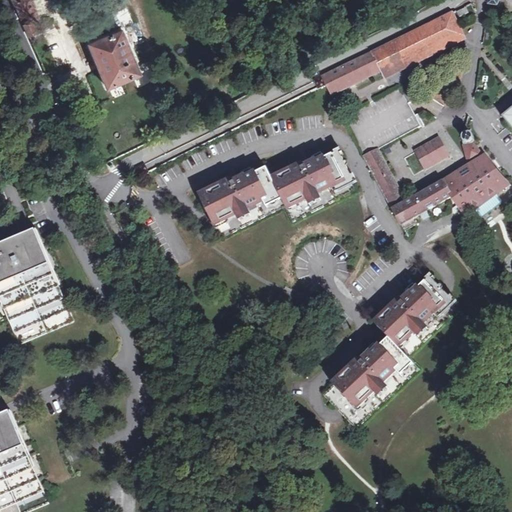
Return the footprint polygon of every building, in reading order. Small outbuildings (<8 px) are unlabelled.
[(29,0),(22,0),(14,3),(28,36),(37,32),(32,21),(37,19),(29,0)] [(114,11),(93,20),(96,27),(102,25),(106,35),(96,40),(94,35),(86,38),(107,87),(140,73),(114,11)] [(96,27),(93,20),(81,25),(84,32),(96,27)] [(363,57),(372,75),(381,71),(372,52),(363,57)] [(322,77),(326,85),(332,95),(352,85),(372,75),(363,57),(322,77)] [(326,85),(322,77),(314,81),(318,89),(326,85)] [(343,117),(364,156),(377,149),(420,126),(412,111),(406,100),(399,87),(372,102),(343,117)] [(511,109),(502,118),(511,130),(511,109)] [(402,195),(389,203),(401,225),(451,197),(467,218),(508,187),(490,161),(471,136),(467,134),(464,140),(470,167),(407,203),(402,195)] [(426,170),(449,157),(438,138),(415,150),(416,152),(426,169),(426,170)] [(315,165),(313,160),(277,178),(279,181),(273,184),(284,207),(292,223),(356,191),(335,149),(322,155),(324,160),(315,165)] [(364,156),(383,191),(395,184),(377,149),(364,156)] [(311,157),(313,160),(315,165),(324,160),(322,155),(321,152),(311,157)] [(148,173),(144,164),(136,168),(140,176),(148,173)] [(284,207),(273,184),(272,180),(264,165),(252,171),(253,175),(244,179),(242,175),(201,195),(223,238),(284,207)] [(253,175),(252,171),(250,168),(240,172),(242,175),(244,179),(253,175)] [(389,203),(402,195),(396,184),(395,184),(383,191),(389,203)] [(66,310),(33,233),(0,247),(0,293),(16,331),(66,310)] [(425,276),(415,286),(417,289),(409,296),(407,294),(374,325),(385,336),(407,358),(457,310),(446,297),(425,276)] [(417,289),(415,286),(412,284),(404,291),(407,294),(409,296),(417,289)] [(407,358),(385,336),(376,346),(377,348),(370,355),(368,353),(324,395),(345,418),(356,430),(418,371),(407,358)] [(377,348),(376,346),(373,343),(365,350),(368,353),(370,355),(377,348)] [(0,508),(40,492),(8,415),(0,418),(0,508)]
